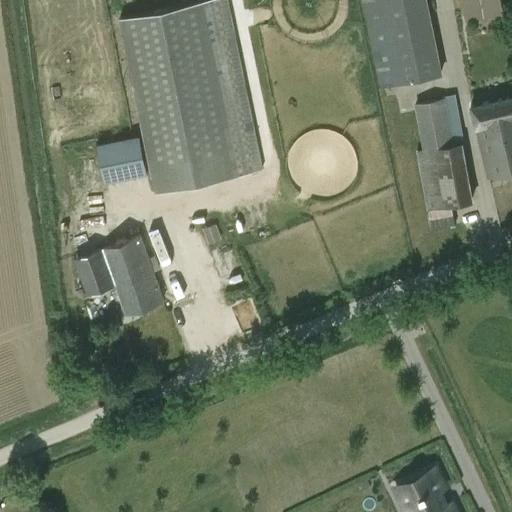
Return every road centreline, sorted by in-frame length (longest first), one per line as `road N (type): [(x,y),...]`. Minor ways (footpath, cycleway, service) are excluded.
road 1 (unclassified): [(0,457),(384,298)]
road 2 (unclassified): [(384,298),(487,511)]
road 3 (unclassified): [(384,298),(511,246)]
